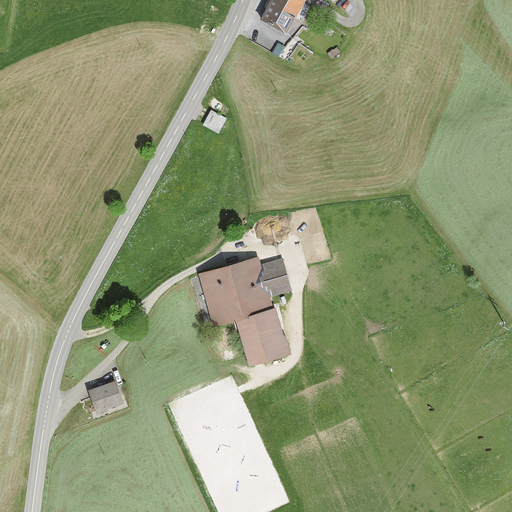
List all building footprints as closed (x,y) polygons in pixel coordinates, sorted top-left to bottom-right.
[(261,0),(254,14),(283,31),(301,0),(261,0)] [(225,119),(209,109),(201,122),(217,132),(225,119)] [(254,253),(195,272),(212,323),(233,317),(273,303),(270,296),(290,289),(279,256),(257,263),(254,253)] [(273,303),(233,317),(249,367),(289,353),(273,303)] [(111,378),(86,389),(95,408),(120,397),(111,378)]
